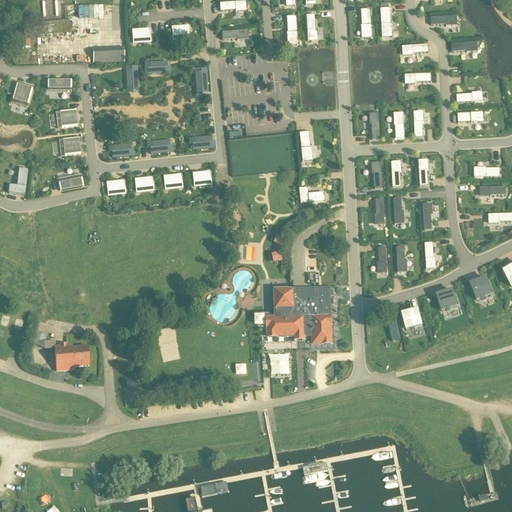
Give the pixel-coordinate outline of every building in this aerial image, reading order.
[(244,3),(219,5),(220,13),(235,12),(245,11),(244,3)] [(390,9),(381,10),(382,38),(391,37),(391,32),(392,32),(391,25),(390,9)] [(362,27),(361,27),(361,33),(362,33),(363,39),(372,38),(370,10),(361,11),(362,27)] [(287,34),(286,34),(286,41),(287,40),(288,46),(297,46),(296,17),(286,18),(287,34)] [(314,17),(306,17),(308,42),(316,41),(315,32),(314,17)] [(456,17),(431,19),(431,27),(446,26),(446,27),(456,26),(456,17)] [(189,26),(171,28),(172,36),(190,35),(189,26)] [(150,29),(132,31),(132,39),(150,38),(150,29)] [(20,42),(12,43),(13,51),(21,50),(21,49),(30,48),(28,31),(19,32),(20,42)] [(246,32),(221,34),(222,42),(237,40),(237,41),(247,40),(246,32)] [(157,36),(157,54),(169,54),(169,36),(157,36)] [(476,44),(451,46),(452,53),(467,52),(467,53),(477,52),(476,44)] [(428,46),(403,48),(404,56),(413,55),(428,54),(428,46)] [(108,49),(93,50),(93,65),(109,64),(108,49)] [(150,70),(147,70),(148,76),(165,75),(164,69),(167,69),(167,63),(150,63),(150,70)] [(132,71),(125,71),(126,88),(133,88),(133,91),(139,90),(138,73),(132,74),(132,71)] [(200,73),(195,73),(196,90),(201,90),(202,93),(208,92),(207,76),(201,76),(200,73)] [(431,75),(406,76),(406,85),(416,84),(431,83),(431,75)] [(73,82),(47,82),(47,90),(73,90),(73,82)] [(16,85),(12,101),(28,105),(32,90),(16,85)] [(472,95),(457,96),(457,104),(482,103),(481,95),(472,95)] [(47,108),(65,108),(65,101),(47,100),(47,108)] [(76,111),(60,113),(61,129),(77,127),(76,111)] [(422,114),(414,114),(415,139),(423,139),(422,123),(423,123),(422,114)] [(482,114),(457,115),(458,124),(471,123),(471,124),(477,124),(477,123),(483,123),(482,114)] [(379,115),(370,116),(371,126),(372,126),(372,141),(380,141),(379,115)] [(395,121),(394,121),(394,127),(395,127),(396,140),(405,139),(403,115),(395,116),(395,121)] [(309,133),(300,134),(303,162),(312,161),(311,156),(312,155),(311,149),(309,133)] [(195,145),(192,145),(193,151),(210,150),(209,144),(212,144),(211,137),(194,139),(195,145)] [(79,139),(63,141),(64,157),(80,155),(79,139)] [(153,149),(150,149),(150,155),(167,154),(167,148),(170,148),(169,141),(152,143),(153,149)] [(115,153),(112,153),(112,159),(129,158),(129,152),(131,152),(131,145),(114,147),(115,153)] [(427,162),(419,163),(420,187),(428,187),(427,172),(428,172),(427,162)] [(400,164),(391,164),(393,189),(401,189),(400,173),(400,164)] [(381,165),(372,165),(373,175),(374,175),(374,191),(383,190),(381,165)] [(487,169),(474,169),(474,179),(500,179),(499,170),(487,170),(487,169)] [(19,170),(17,187),(9,186),(8,194),(25,196),(28,171),(19,170)] [(210,172),(192,174),(193,183),(211,181),(210,172)] [(181,175),(163,177),(164,186),(182,184),(181,175)] [(152,178),(134,180),(135,189),(153,187),(152,178)] [(83,187),(81,179),(58,184),(60,192),(83,187)] [(124,181),(106,183),(107,192),(125,190),(124,181)] [(308,189),(299,190),(301,206),(324,204),(323,195),(317,196),(317,195),(313,195),(313,196),(308,196),(308,189)] [(506,189),(481,189),(481,198),(491,197),(506,197),(506,189)] [(376,216),(376,226),(385,225),(383,200),(375,201),(376,216)] [(401,200),(393,200),(395,225),(404,225),(403,215),(402,215),(401,200)] [(431,206),(423,207),(424,232),(432,231),(431,216),(432,216),(431,206)] [(511,215),(489,216),(490,224),(499,224),(511,223),(511,215)] [(54,223),(57,245),(71,243),(69,231),(63,231),(61,220),(50,221),(50,224),(54,223)] [(190,241),(202,240),(202,235),(214,235),(214,230),(190,231),(190,241)] [(144,234),(145,255),(159,254),(158,234),(144,234)] [(280,237),(276,245),(282,248),(286,240),(280,237)] [(433,244),(425,245),(426,270),(435,269),(434,260),(433,244)] [(404,248),(396,248),(398,273),(406,273),(406,263),(405,263),(404,248)] [(379,264),(378,264),(379,275),(387,274),(386,249),(378,249),(379,264)] [(274,255),(276,263),(283,262),(280,253),(274,255)] [(511,267),(502,272),(511,290),(511,289),(511,267)] [(91,288),(98,289),(99,276),(84,276),(84,283),(91,283),(91,288)] [(494,276),(478,280),(482,298),(499,293),(494,276)] [(181,292),(192,294),(193,287),(183,285),(181,292)] [(99,290),(87,289),(87,302),(98,302),(99,290)] [(276,319),(267,319),(268,338),(293,337),(293,336),(304,336),(313,336),(313,345),(332,344),(330,289),(275,292),(276,319)] [(458,289),(441,292),(445,310),(462,307),(458,289)] [(186,295),(174,296),(175,308),(186,308),(186,295)] [(418,310),(401,314),(406,332),(412,330),(412,331),(415,330),(423,328),(418,310)] [(4,318),(10,321),(13,315),(7,312),(4,318)] [(19,315),(16,324),(24,326),(27,318),(19,315)] [(133,318),(122,319),(123,338),(135,337),(133,318)] [(29,344),(36,346),(39,335),(32,333),(29,344)] [(54,342),(44,343),(45,350),(54,349),(54,347),(54,342)] [(54,347),(54,349),(56,372),(74,371),(74,368),(89,367),(87,347),(72,349),(72,346),(54,347)] [(126,390),(139,389),(139,379),(125,380),(126,390)] [(425,418),(416,426),(425,436),(434,428),(425,418)] [(448,452),(439,457),(446,469),(455,464),(448,452)] [(63,459),(64,475),(72,474),(71,459),(63,459)]
